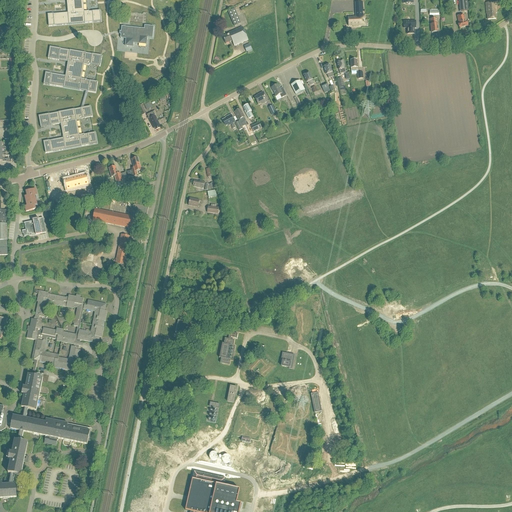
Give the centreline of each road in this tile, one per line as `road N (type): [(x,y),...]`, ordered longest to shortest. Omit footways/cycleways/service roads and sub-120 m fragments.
road 1 (unclassified): [(202,112),(329,47),(435,48),(511,18)]
road 2 (unclassified): [(142,400),(188,173),(213,141),(202,112)]
road 3 (track): [(511,394),(398,460),(256,493)]
road 4 (track): [(91,511),(145,242)]
road 5 (track): [(511,289),(476,285),(393,323),(315,281)]
road 6 (unclassified): [(21,178),(145,144),(202,112)]
